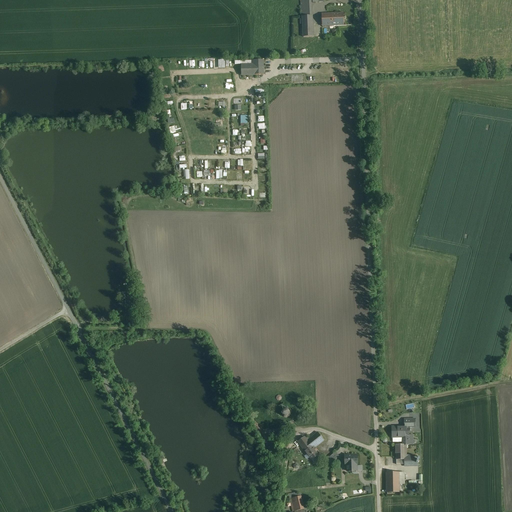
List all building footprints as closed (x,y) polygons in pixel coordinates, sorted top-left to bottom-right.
[(311,1),(301,1),(301,17),(302,17),(312,16),(311,1)] [(343,13),(322,14),(322,27),(344,25),(343,13)] [(312,16),(302,17),(303,19),(301,19),(301,24),(303,24),(303,29),(301,29),(301,35),(303,35),(304,38),(313,37),(312,16)] [(261,61),(251,61),(251,65),(240,66),(240,76),(262,75),(261,61)] [(188,178),(188,165),(178,165),(178,178),(188,178)] [(279,406),(281,411),(282,410),(283,409),(284,409),(285,409),(286,409),(287,409),(288,409),(285,404),(289,402),(288,399),(283,402),(281,397),(277,399),(280,405),(279,406)] [(284,409),(283,409),(282,410),(281,411),(281,412),(281,413),(281,414),(281,415),(282,416),(282,417),(283,417),(284,418),(285,418),(286,418),(287,418),(288,418),(289,417),(289,416),(290,416),(290,415),(290,414),(291,414),(291,413),(290,412),(290,411),(290,410),(289,410),(289,409),(288,409),(287,409),(286,409),(285,409),(284,409)] [(286,418),(285,418),(288,424),(293,421),(290,415),(290,416),(289,416),(289,417),(288,418),(287,418),(286,418)] [(402,437),(409,437),(409,427),(405,427),(392,427),(393,437),(396,437),(396,438),(397,438),(397,437),(402,437)] [(307,441),(304,437),(298,442),(312,460),(319,455),(314,449),(324,440),(318,432),(307,441)] [(403,445),(396,446),(396,459),(396,460),(405,460),(405,459),(405,456),(405,445),(403,445)] [(339,457),(335,452),(328,458),(332,463),(339,457)] [(357,455),(345,456),(345,465),(347,465),(347,471),(357,471),(356,465),(357,465),(357,455)] [(399,473),(386,473),(387,493),(400,493),(399,477),(399,473)] [(294,498),(291,499),(293,508),(294,511),(304,509),(301,496),(294,498)]
